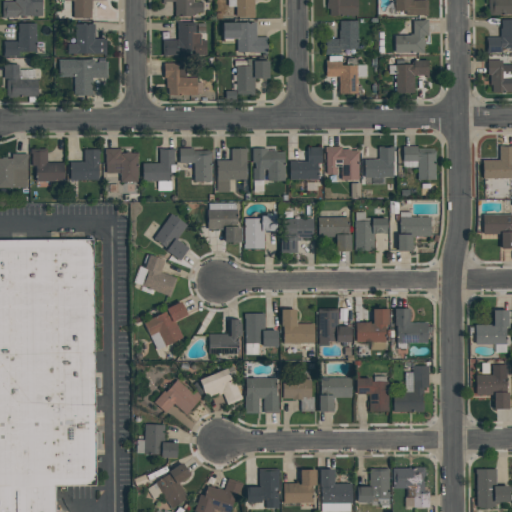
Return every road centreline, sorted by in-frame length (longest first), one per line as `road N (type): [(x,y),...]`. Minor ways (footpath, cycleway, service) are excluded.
road 1 (residential): [(458,0),(460,217),(448,280),(451,511)]
road 2 (residential): [(0,121),(511,116)]
road 3 (residential): [(216,281),(511,279)]
road 4 (residential): [(221,444),(511,442)]
road 5 (residential): [(133,0),(135,120)]
